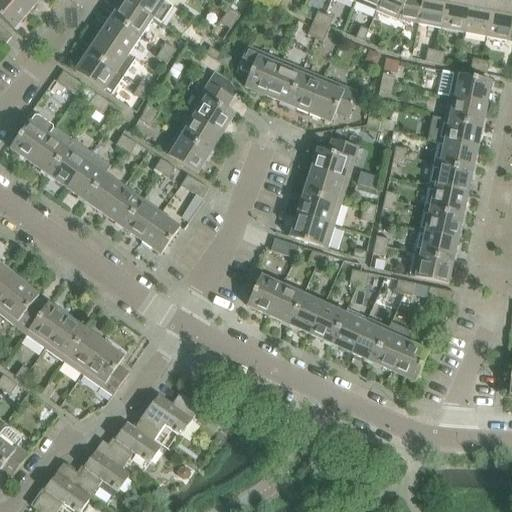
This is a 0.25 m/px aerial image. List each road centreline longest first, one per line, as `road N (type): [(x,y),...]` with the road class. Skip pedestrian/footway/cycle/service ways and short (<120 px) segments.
road 1 (residential): [(8,511),(70,434),(121,407),(182,322)]
road 2 (residential): [(182,322),(0,195)]
road 3 (residential): [(263,146),(231,231),(182,322)]
road 4 (residential): [(330,396),(182,322)]
road 5 (residential): [(330,396),(428,437),(456,438)]
